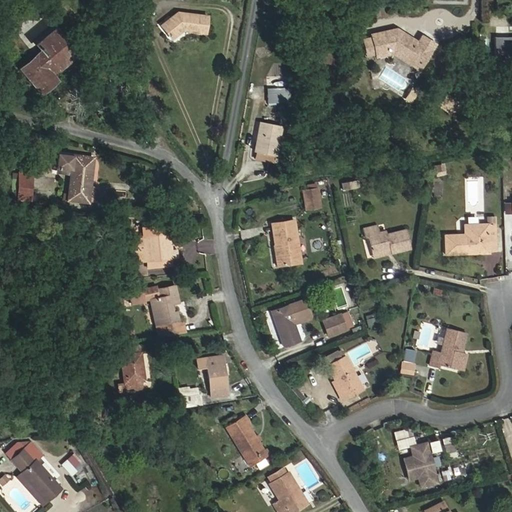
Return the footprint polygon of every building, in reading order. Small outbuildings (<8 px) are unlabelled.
[(40,18),(46,12),(41,8),(35,13),(40,18)] [(205,33),(207,16),(177,12),(161,25),(171,38),(182,30),(205,33)] [(417,41),(396,28),(371,34),(371,37),(375,54),(376,57),(392,53),(400,58),(409,56),(422,64),(435,44),(421,35),(417,41)] [(42,50),(61,34),(56,29),(37,45),(42,50)] [(53,75),(77,54),(61,34),(42,50),(20,68),(41,93),(56,80),(53,75)] [(511,36),(494,36),(494,54),(511,54),(511,36)] [(375,54),(371,37),(362,39),(366,56),(375,54)] [(422,64),(409,56),(400,58),(419,70),(422,64)] [(281,96),(280,87),(267,88),(268,102),(281,102),(281,96)] [(451,111),(458,102),(447,94),(440,103),(451,111)] [(451,111),(440,103),(438,105),(449,113),(451,111)] [(276,156),(281,125),(260,121),(254,151),(257,152),(273,155),(276,156)] [(272,161),(273,155),(257,152),(255,158),(272,161)] [(89,186),(93,157),(74,155),(57,153),(55,168),(71,170),(68,194),(62,194),(62,199),(87,203),(88,200),(89,186)] [(444,175),(443,167),(434,169),(435,176),(444,175)] [(30,200),(32,174),(19,173),(17,199),(30,200)] [(356,186),(354,179),(346,181),(348,188),(356,186)] [(319,206),(317,188),(316,188),(307,190),(303,190),(305,208),(319,206)] [(300,262),(293,220),(272,223),(276,246),(274,247),(277,265),(300,262)] [(488,250),(488,242),(493,242),(493,224),(464,225),(464,234),(444,235),(445,254),(488,252),(488,250)] [(169,233),(168,225),(141,228),(142,236),(169,233)] [(410,248),(405,229),(386,234),(385,230),(379,232),(377,226),(362,229),(364,237),(367,236),(371,255),(390,250),(391,253),(410,248)] [(176,249),(171,250),(169,233),(142,236),(135,237),(136,251),(132,252),(133,261),(146,260),(170,257),(177,257),(176,249)] [(171,265),(170,257),(146,260),(147,268),(171,265)] [(172,312),(170,304),(178,302),(174,285),(156,289),(155,286),(141,289),(141,292),(128,294),(130,304),(143,301),(143,299),(149,297),(155,324),(178,319),(176,311),(172,312)] [(441,296),(442,290),(433,287),(432,294),(441,296)] [(293,324),(311,318),(305,299),(271,311),(283,347),(300,342),(293,324)] [(352,326),(346,311),(339,314),(345,329),(352,326)] [(374,313),(365,315),(367,327),(377,325),(374,313)] [(345,329),(339,314),(322,320),(327,336),(345,329)] [(157,331),(180,326),(178,319),(155,324),(157,331)] [(456,369),(461,352),(466,332),(446,327),(440,351),(433,350),(429,365),(438,368),(439,365),(456,369)] [(140,352),(139,343),(118,346),(120,355),(140,352)] [(144,380),(140,352),(120,355),(123,383),(117,384),(118,392),(142,389),(140,381),(144,380)] [(462,371),(466,353),(461,352),(456,369),(462,371)] [(227,394),(222,355),(196,358),(197,368),(206,366),(210,397),(227,394)] [(363,390),(344,355),(325,364),(333,379),(340,392),(338,393),(342,401),(363,390)] [(401,362),(399,371),(411,373),(413,364),(410,364),(403,362),(401,362)] [(400,376),(399,384),(407,386),(409,378),(400,376)] [(340,392),(333,379),(331,381),(338,393),(340,392)] [(294,386),(290,390),(301,399),(305,395),(294,386)] [(197,394),(196,388),(188,389),(188,387),(179,389),(180,397),(197,394)] [(201,404),(200,394),(197,394),(180,397),(182,407),(201,404)] [(102,419),(125,411),(122,400),(99,408),(102,419)] [(263,450),(247,423),(249,421),(244,415),(225,427),(249,466),(253,464),(264,457),(265,456),(262,451),(263,450)] [(395,448),(414,445),(411,427),(392,430),(395,448)] [(451,435),(440,437),(444,458),(455,456),(451,435)] [(186,449),(182,438),(177,440),(182,451),(186,449)] [(436,482),(428,451),(439,449),(437,439),(414,445),(416,455),(412,456),(403,458),(408,479),(417,477),(420,486),(436,482)] [(10,459),(24,447),(18,441),(4,453),(10,459)] [(36,460),(42,455),(30,442),(24,447),(10,459),(21,472),(47,501),(61,488),(36,460)] [(74,468),(79,463),(72,455),(66,460),(74,468)] [(268,463),(264,457),(253,464),(257,470),(268,463)] [(74,468),(66,460),(61,465),(71,476),(76,471),(74,468)] [(271,482),(285,473),(282,468),(267,477),(271,482)] [(47,501),(21,472),(16,476),(42,505),(47,501)] [(300,501),(295,493),(299,490),(288,472),(285,473),(271,482),(268,483),(279,500),(273,504),(277,511),(292,511),(296,509),(294,505),(300,501)] [(296,509),(307,503),(299,490),(295,493),(300,501),(294,505),(296,509)] [(447,511),(442,501),(424,510),(425,511),(447,511)]
